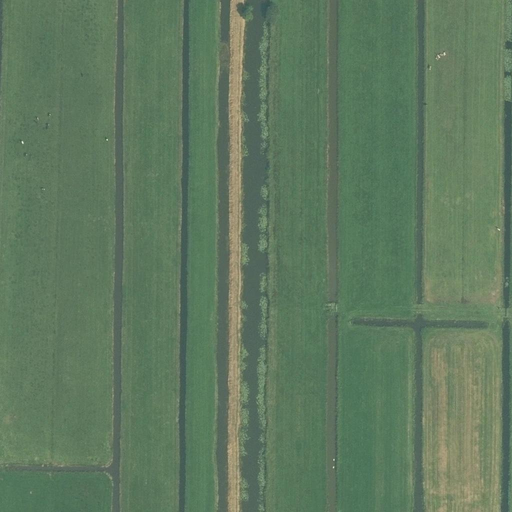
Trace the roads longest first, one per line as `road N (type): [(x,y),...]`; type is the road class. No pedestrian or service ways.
road 1 (track): [(511,311),(348,311),(354,201)]
road 2 (track): [(348,311),(348,511)]
